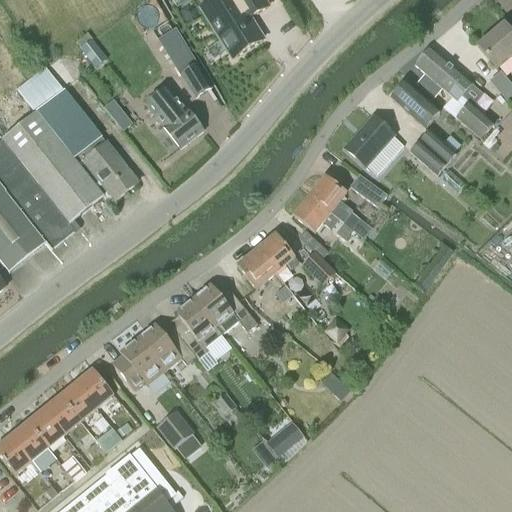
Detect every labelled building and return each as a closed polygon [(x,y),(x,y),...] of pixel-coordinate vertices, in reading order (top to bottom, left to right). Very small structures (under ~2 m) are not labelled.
[(234,62),(263,44),(249,22),(269,10),(262,0),(219,0),(202,11),(223,43),(220,45),(227,56),(229,55),(234,62)] [(188,7),(181,11),(181,19),(189,23),(195,18),(195,10),(188,7)] [(497,73),(511,59),(511,38),(503,28),(477,50),(497,73)] [(93,43),(82,52),(93,66),(104,58),(93,43)] [(454,122),(468,106),(461,100),(471,87),(430,53),(416,70),(424,77),(416,86),(431,97),(438,88),(451,99),(441,110),(454,122)] [(182,77),(196,101),(209,93),(212,91),(198,67),(194,69),(182,77)] [(511,98),(511,88),(501,75),(490,85),(506,104),(511,98)] [(425,133),(440,116),(405,86),(390,102),(425,133)] [(167,89),(145,107),(181,153),(203,135),(167,89)] [(103,200),(102,199),(72,162),(99,141),(101,139),(64,93),(0,144),(0,187),(46,246),(45,247),(51,254),(52,253),(51,253),(75,234),(69,227),(103,200)] [(493,128),(468,106),(454,122),(480,144),(493,128)] [(123,121),(117,125),(123,133),(129,128),(123,121)] [(367,172),(395,141),(373,122),(345,153),(367,172)] [(445,169),(455,159),(429,135),(419,145),(445,169)] [(72,162),(102,199),(108,194),(115,203),(137,185),(106,146),(105,148),(99,141),(72,162)] [(436,179),(445,169),(419,145),(410,155),(436,179)] [(359,179),(351,189),(364,199),(370,198),(381,206),(386,199),(375,191),(359,179)] [(326,180),(310,200),(331,217),(338,223),(348,210),(341,204),(347,197),(326,180)] [(0,264),(9,276),(45,247),(46,246),(0,187),(0,264)] [(331,217),(310,200),(293,220),(314,237),(323,226),(330,232),(338,223),(331,217)] [(350,217),(343,227),(351,233),(360,240),(367,231),(350,217)] [(343,227),(335,236),(343,242),(351,233),(343,227)] [(326,250),(306,232),(301,238),(321,256),(326,250)] [(286,268),(290,273),(298,266),(275,239),(256,255),(275,278),(286,268)] [(275,278),(256,255),(236,271),(255,294),(275,278)] [(336,276),(314,255),(302,268),(324,288),(336,276)] [(285,289),(275,298),(289,314),(298,305),(285,289)] [(193,304),(222,340),(238,327),(247,338),(257,329),(227,292),(218,299),(211,290),(193,304)] [(315,301),(306,308),(311,314),(320,307),(315,301)] [(195,362),(195,363),(195,362),(197,365),(208,357),(205,353),(222,340),(193,304),(176,317),(179,320),(168,328),(173,334),(190,355),(192,354),(196,360),(195,362)] [(335,323),(324,335),(336,345),(347,333),(335,323)] [(138,343),(163,375),(180,362),(186,370),(195,363),(195,362),(196,360),(192,354),(190,355),(173,334),(168,328),(160,335),(155,329),(138,343)] [(272,332),(265,341),(275,349),(282,339),(272,332)] [(163,375),(138,343),(120,357),(123,360),(112,368),(133,394),(143,386),(146,389),(163,375)] [(97,413),(110,429),(115,425),(110,418),(115,415),(106,405),(114,399),(93,374),(77,388),(97,413)] [(331,377),(325,384),(335,393),(341,386),(331,377)] [(60,401),(81,426),(97,413),(77,388),(60,401)] [(225,398),(216,405),(226,418),(235,410),(225,398)] [(44,414),(64,439),(81,426),(60,401),(44,414)] [(28,428),(48,453),(64,439),(44,414),(28,428)] [(193,439),(175,417),(156,432),(174,454),(193,439)] [(284,423),(274,431),(290,451),(300,443),(284,423)] [(48,453),(28,428),(12,441),(32,466),(39,474),(55,461),(48,453)] [(123,429),(116,434),(121,441),(128,436),(123,429)] [(104,439),(96,444),(106,457),(114,451),(104,439)] [(32,466),(12,441),(0,450),(0,460),(15,479),(32,466)] [(94,447),(86,453),(98,468),(105,461),(94,447)] [(170,511),(166,506),(174,499),(140,455),(131,462),(130,461),(107,479),(109,480),(68,511),(170,511)] [(74,463),(64,472),(75,486),(86,477),(74,463)] [(50,490),(45,495),(51,502),(56,498),(50,490)]
